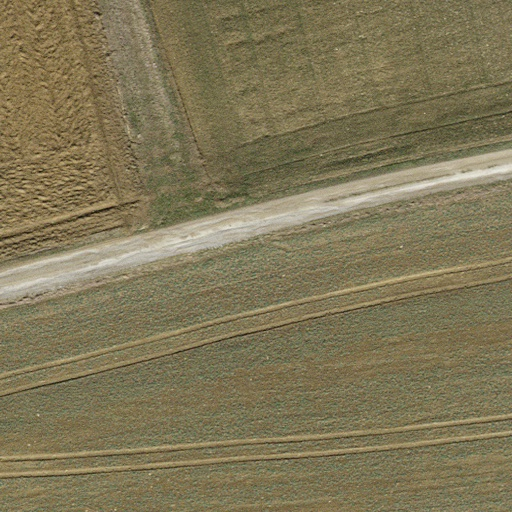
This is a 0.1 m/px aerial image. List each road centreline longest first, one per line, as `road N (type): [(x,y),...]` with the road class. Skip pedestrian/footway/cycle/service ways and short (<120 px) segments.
road 1 (track): [(511,165),(0,287)]
road 2 (track): [(129,0),(191,239)]
